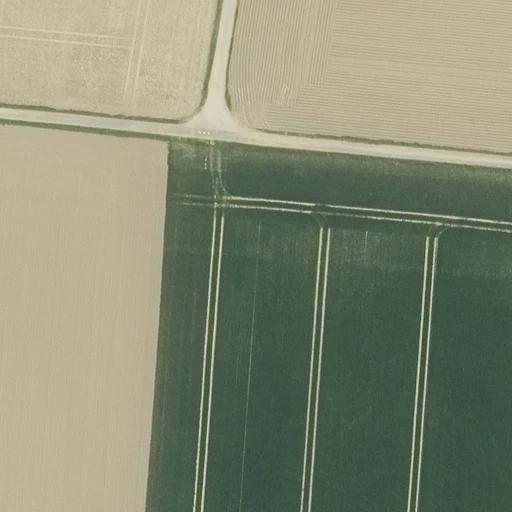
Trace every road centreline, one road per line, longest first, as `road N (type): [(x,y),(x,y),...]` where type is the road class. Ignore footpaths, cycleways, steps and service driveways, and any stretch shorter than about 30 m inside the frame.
road 1 (unclassified): [(511,158),(0,110)]
road 2 (track): [(229,0),(207,131)]
